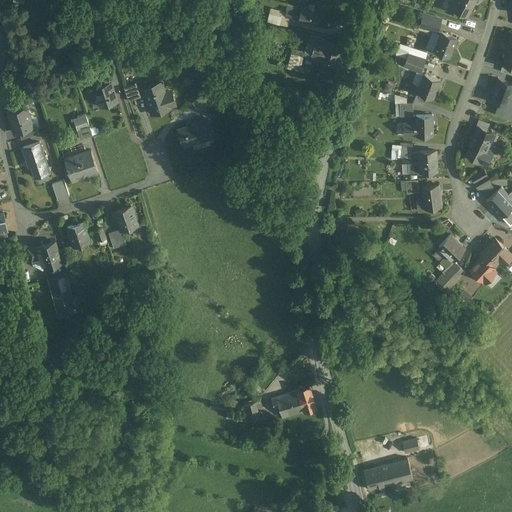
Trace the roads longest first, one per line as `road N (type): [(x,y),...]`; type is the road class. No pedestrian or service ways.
road 1 (secondary): [(362,511),(330,382),(315,221),(374,0)]
road 2 (residential): [(0,109),(15,199),(30,217),(151,182),(160,174),(157,152)]
road 3 (residential): [(469,221),(451,142),(497,0)]
